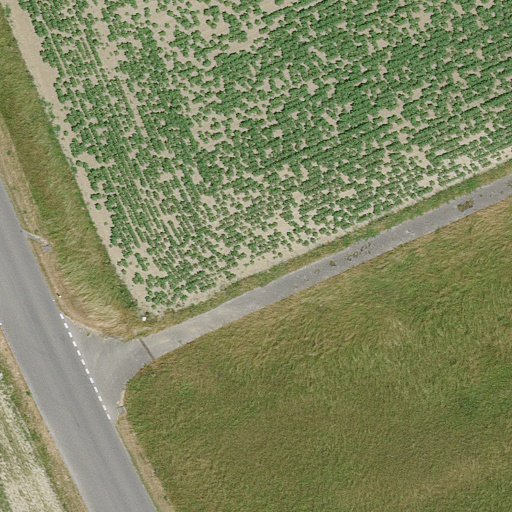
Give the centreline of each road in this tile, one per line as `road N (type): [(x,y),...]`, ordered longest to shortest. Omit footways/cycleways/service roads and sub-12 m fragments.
road 1 (track): [(511,181),(57,383)]
road 2 (tertiary): [(0,253),(123,511)]
